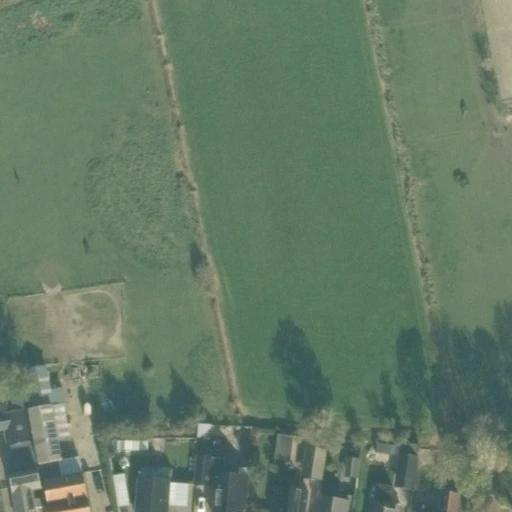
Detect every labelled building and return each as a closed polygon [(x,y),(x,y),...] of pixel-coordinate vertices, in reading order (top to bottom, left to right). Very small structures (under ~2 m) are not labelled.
[(23,371),(31,411),(28,412),(38,466),(42,465),(47,499),(35,501),(36,509),(44,508),(45,511),(89,511),(83,474),(61,478),(59,464),(62,463),(55,428),(51,408),(54,407),(51,390),(46,367),(23,371)] [(19,394),(17,384),(10,385),(12,398),(0,399),(0,411),(1,416),(0,416),(0,431),(3,431),(6,447),(15,446),(30,443),(21,394),(19,394)] [(54,407),(66,405),(63,388),(51,390),(54,407)] [(288,445),(289,438),(277,436),(276,448),(282,449),(288,445)] [(148,453),(148,443),(117,442),(117,452),(148,453)] [(30,443),(15,446),(16,454),(11,455),(13,466),(7,472),(15,511),(34,511),(31,493),(41,491),(33,449),(31,449),(30,443)] [(406,444),(404,459),(417,461),(420,446),(406,444)] [(300,481),(322,483),(326,451),(304,449),(300,481)] [(196,458),(194,488),(210,489),(212,470),(224,471),(225,460),(196,458)] [(358,473),(359,459),(346,458),(345,471),(358,473)] [(396,490),(413,492),(417,461),(404,459),(400,458),(396,490)] [(139,480),(136,511),(166,511),(167,508),(167,506),(169,486),(169,482),(168,482),(169,470),(140,468),(139,480)] [(215,476),(212,511),(237,511),(238,509),(246,510),(249,478),(215,476)] [(476,499),(493,496),(490,476),(472,479),(476,499)] [(372,485),(369,503),(368,511),(400,511),(401,507),(390,505),(392,492),(392,491),(392,490),(391,489),(391,488),(390,487),(372,485)] [(169,486),(167,506),(178,507),(180,486),(169,486)] [(304,511),(308,494),(274,489),(270,511),(304,511)] [(455,511),(458,496),(440,493),(437,511),(455,511)] [(319,511),(347,511),(349,502),(322,498),(319,511)]
